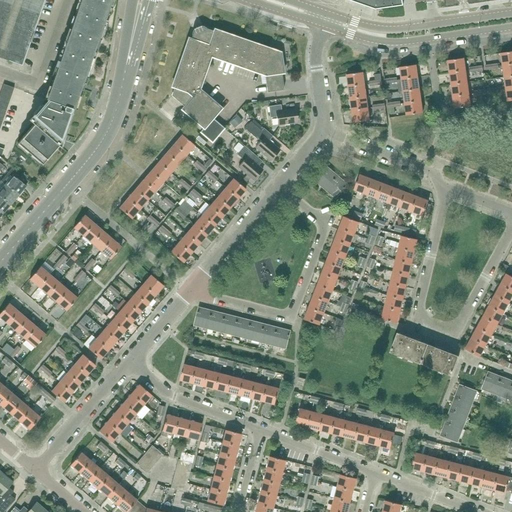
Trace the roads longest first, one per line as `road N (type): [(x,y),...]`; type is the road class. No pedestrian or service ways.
road 1 (residential): [(445,188),(413,319),(452,335),(511,223)]
road 2 (residential): [(276,183),(326,222),(289,317),(187,289)]
road 3 (tertiary): [(0,264),(103,141),(127,57)]
road 4 (tertiary): [(324,25),(396,42),(511,26)]
road 5 (residential): [(259,424),(155,383),(127,360)]
road 6 (residential): [(36,469),(127,360)]
road 7 (residential): [(445,188),(425,167),(322,128)]
road 8 (residential): [(187,289),(276,183)]
road 9 (residential): [(373,468),(259,424)]
